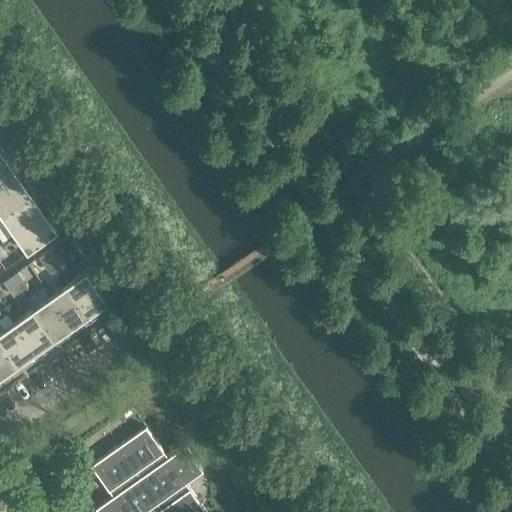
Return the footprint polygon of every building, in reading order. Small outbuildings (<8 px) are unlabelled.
[(0,190),(20,176),(8,158),(0,163),(0,190)] [(33,194),(20,176),(0,190),(0,213),(2,216),(33,194)] [(40,204),(33,194),(2,216),(14,233),(49,209),(44,201),(40,204)] [(54,216),(49,209),(14,233),(27,252),(58,230),(50,218),(54,216)] [(63,261),(53,246),(45,251),(56,266),(63,261)] [(56,266),(45,251),(38,257),(48,271),(56,266)] [(86,270),(68,283),(92,318),(99,313),(97,309),(108,301),(89,273),(86,270)] [(27,286),(17,271),(10,276),(20,291),(27,286)] [(20,291),(10,276),(3,281),(13,296),(20,291)] [(92,318),(68,283),(50,295),(72,326),(82,319),(85,323),(92,318)] [(72,326),(50,295),(32,308),(54,339),(72,326)] [(54,339),(32,308),(15,320),(37,351),(54,339)] [(37,351),(15,320),(0,330),(0,336),(19,364),(37,351)] [(19,364),(0,336),(0,374),(1,376),(19,364)] [(146,426),(145,426),(91,464),(109,490),(114,486),(118,492),(96,508),(98,511),(206,511),(189,488),(184,492),(180,486),(203,470),(185,445),(162,460),(158,455),(164,451),(146,426)]
